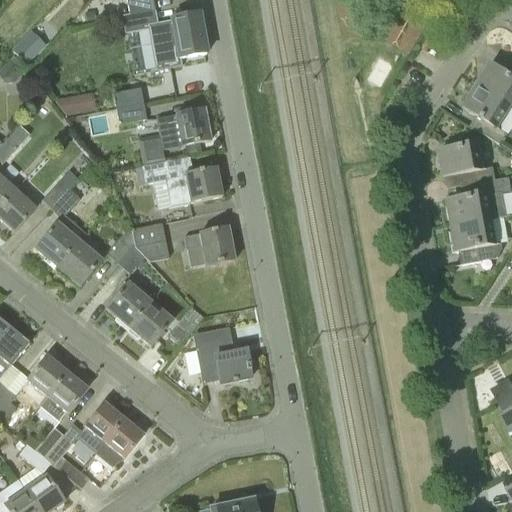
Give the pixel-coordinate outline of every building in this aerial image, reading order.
[(121,19),(155,12),(152,1),(157,0),(125,0),(129,16),(120,18),(121,19)] [(155,12),(121,19),(124,32),(147,28),(155,73),(181,68),(180,61),(205,56),(197,17),(157,25),(155,12)] [(511,72),(509,77),(491,66),(477,88),(511,110),(511,72)] [(500,146),(507,136),(499,131),(511,110),(477,88),(463,110),(482,121),(476,131),(500,146)] [(63,118),(93,113),(90,95),(51,102),(63,118)] [(118,128),(146,122),(143,106),(115,112),(116,115),(118,128)] [(166,151),(210,144),(204,112),(174,118),(174,120),(160,123),(166,151)] [(19,128),(1,148),(0,148),(0,164),(2,166),(29,137),(19,128)] [(484,171),(480,146),(439,154),(443,180),(465,176),(467,188),(495,183),(493,169),(484,171)] [(192,174),(189,159),(140,169),(144,187),(165,183),(170,209),(188,205),(189,206),(221,200),(215,170),(192,174)] [(42,202),(52,212),(70,193),(79,183),(68,173),(42,202)] [(6,184),(0,178),(0,207),(17,190),(8,182),(6,184)] [(452,229),(493,222),(493,221),(504,219),(500,197),(511,195),(511,193),(510,181),(495,183),(467,188),(469,199),(447,203),(452,229)] [(0,221),(14,235),(36,211),(23,200),(25,197),(17,190),(0,207),(0,221)] [(70,193),(52,212),(62,222),(64,219),(79,202),(70,193)] [(497,246),(493,222),(452,229),(457,254),(478,250),(480,262),(508,257),(506,245),(497,246)] [(57,271),(80,244),(58,225),(34,251),(57,271)] [(143,259),(149,265),(168,261),(161,226),(131,232),(134,248),(134,250),(143,259)] [(204,268),(234,263),(227,230),(183,240),(186,252),(200,249),(204,268)] [(118,267),(134,248),(131,232),(127,233),(106,257),(118,267)] [(79,289),(101,262),(80,244),(57,271),(79,289)] [(134,248),(118,267),(128,276),(143,259),(134,250),(134,248)] [(128,331),(150,304),(128,285),(105,312),(128,331)] [(473,306),(474,297),(460,294),(459,303),(473,306)] [(150,349),(174,323),(150,304),(128,331),(150,349)] [(188,339),(202,320),(190,310),(175,328),(188,339)] [(0,339),(8,330),(0,323),(0,339)] [(0,380),(28,346),(8,330),(0,339),(0,380)] [(233,355),(228,330),(203,336),(207,351),(194,354),(200,387),(201,386),(201,385),(217,381),(218,387),(248,381),(247,371),(249,371),(246,352),(233,355)] [(39,408),(66,375),(46,359),(20,393),(39,408)] [(65,416),(85,391),(66,375),(39,408),(39,409),(46,400),(65,416)] [(511,390),(508,383),(491,392),(505,416),(500,418),(510,435),(511,433),(511,390)] [(0,427),(15,410),(9,405),(14,399),(5,392),(0,398),(0,427)] [(102,446),(122,422),(103,406),(83,430),(102,446)] [(123,462),(142,438),(122,422),(102,446),(103,446),(96,455),(113,469),(121,459),(123,462)] [(43,462),(62,438),(52,430),(34,453),(43,462)] [(57,473),(65,463),(61,459),(72,446),(62,438),(43,462),(49,466),(57,473)] [(41,476),(49,466),(43,462),(34,453),(26,446),(18,457),(41,476)] [(81,491),(88,481),(65,463),(57,473),(81,491)] [(38,511),(52,511),(63,504),(45,478),(25,493),(38,511)] [(0,494),(0,505),(1,505),(6,511),(38,511),(25,493),(24,493),(17,482),(0,494)] [(235,506),(234,499),(218,503),(219,510),(209,511),(254,511),(252,503),(235,506)]
